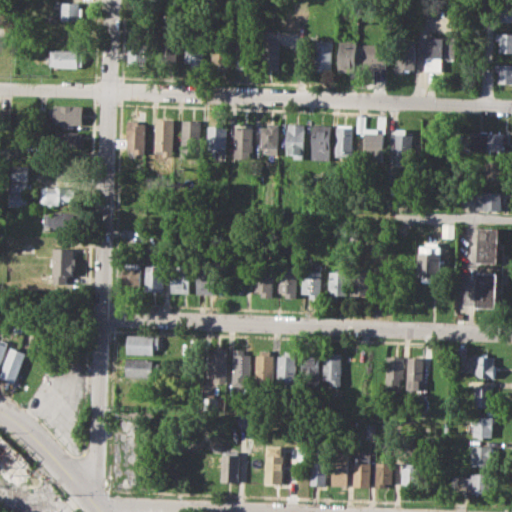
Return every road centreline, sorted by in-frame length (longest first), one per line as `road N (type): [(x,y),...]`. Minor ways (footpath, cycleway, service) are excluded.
road 1 (residential): [(0,86),(511,104)]
road 2 (residential): [(113,0),(96,504)]
road 3 (residential): [(103,315),(511,330)]
road 4 (residential): [(96,504),(304,511)]
road 5 (residential): [(0,409),(54,455),(102,511)]
